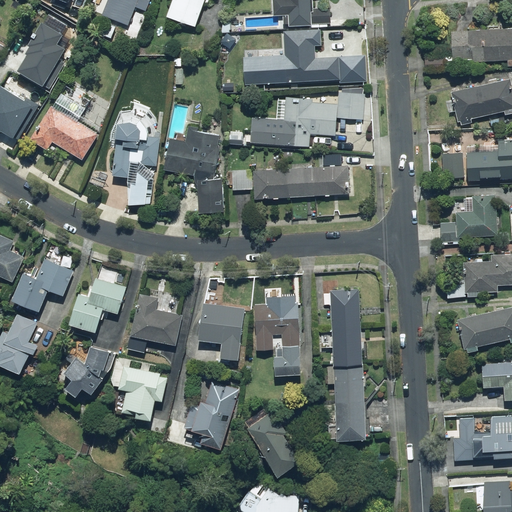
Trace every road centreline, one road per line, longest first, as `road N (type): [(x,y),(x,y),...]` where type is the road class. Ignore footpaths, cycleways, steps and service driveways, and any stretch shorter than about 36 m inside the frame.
road 1 (residential): [(0,177),(86,224),(150,244),(403,238)]
road 2 (residential): [(423,511),(403,238)]
road 3 (residential): [(403,238),(393,0)]
